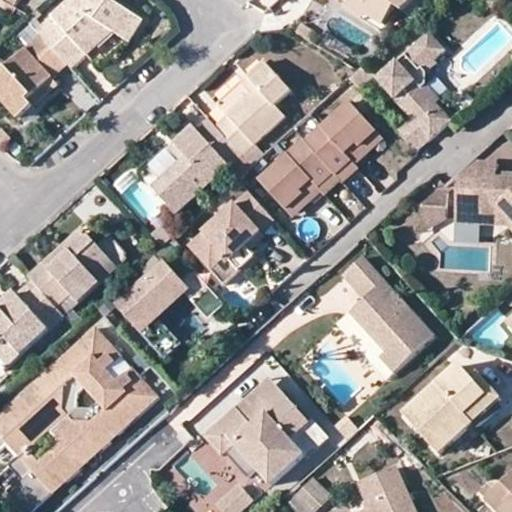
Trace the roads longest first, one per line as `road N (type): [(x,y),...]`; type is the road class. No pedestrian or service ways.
road 1 (residential): [(289,289),(511,98)]
road 2 (residential): [(27,213),(199,53),(210,37),(202,0)]
